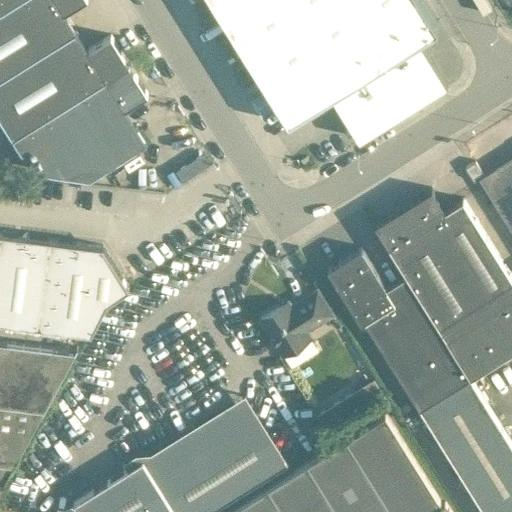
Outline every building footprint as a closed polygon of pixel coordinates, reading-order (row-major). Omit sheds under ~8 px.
[(0,0),(0,9),(14,0),(0,0)] [(14,0),(0,9),(0,76),(77,28),(66,10),(81,0),(14,0)] [(422,0),(214,0),(289,119),(333,92),(351,122),(348,124),(353,132),(356,130),(360,136),(448,81),(421,37),(439,26),(422,0)] [(0,76),(0,114),(13,135),(130,62),(111,33),(89,47),(77,28),(0,76)] [(130,62),(13,135),(33,168),(91,176),(147,140),(126,106),(148,92),(130,62)] [(511,155),(484,173),(479,176),(511,228),(511,155)] [(474,179),(479,176),(484,173),(476,159),(466,165),(474,179)] [(432,186),(376,221),(407,272),(447,336),(470,375),(511,348),(511,272),(474,213),(464,196),(446,207),(432,186)] [(107,300),(129,286),(103,243),(0,230),(0,319),(92,331),(107,300)] [(470,375),(447,336),(407,272),(387,285),(362,245),(328,266),(362,320),(366,318),(420,406),(470,375)] [(288,299),(280,305),(262,316),(275,337),(280,334),(289,349),(311,335),(306,327),(332,311),(318,288),(292,304),(288,299)] [(0,491),(5,481),(77,346),(76,345),(75,347),(0,338),(0,491)] [(511,511),(511,441),(470,375),(420,406),(486,511),(511,511)] [(358,387),(317,413),(325,426),(366,400),(358,387)] [(74,500),(81,511),(209,511),(289,462),(245,393),(141,458),(138,455),(125,463),(128,466),(74,500)] [(386,411),(347,436),(393,511),(452,511),(445,500),(442,502),(386,411)] [(393,511),(347,436),(307,460),(339,511),(393,511)] [(339,511),(307,460),(268,485),(285,511),(339,511)] [(285,511),(268,485),(229,509),(231,511),(285,511)]
